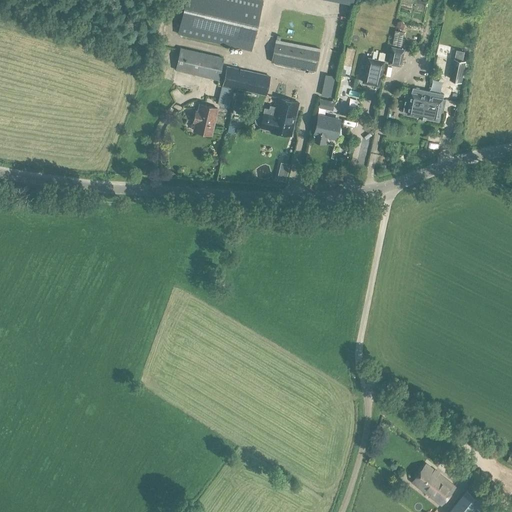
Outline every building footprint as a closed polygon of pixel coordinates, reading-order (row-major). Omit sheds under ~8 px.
[(185,0),(178,34),(251,51),(263,0),(262,0),(185,0)] [(397,22),(396,26),(399,29),(403,28),(404,24),(401,21),(397,22)] [(271,62),(316,71),(320,48),(276,40),(271,62)] [(403,48),(391,45),(387,63),(400,65),(403,48)] [(219,81),(222,66),(224,58),(180,48),(175,70),(219,81)] [(346,52),(342,70),(350,71),(354,53),(346,52)] [(362,82),(378,86),(383,61),(367,57),(362,82)] [(455,59),(451,81),(460,83),(464,61),(455,59)] [(222,85),(266,95),(270,76),(227,66),(222,85)] [(330,95),(333,74),(324,73),(321,93),(330,95)] [(424,117),(429,90),(413,87),(410,101),(405,100),(403,110),(408,111),(407,113),(424,117)] [(429,90),(424,117),(438,120),(440,110),(443,111),(446,99),(443,98),(444,94),(429,90)] [(270,131),(291,135),(298,103),(277,98),(273,116),(263,113),(260,127),(270,129),(270,131)] [(318,107),(325,109),(327,100),(320,98),(318,107)] [(195,115),(194,122),(198,123),(196,132),(211,135),(217,109),(200,105),(197,116),(195,115)] [(336,138),(340,121),(318,116),(314,133),(315,133),(313,141),(324,144),(326,136),(336,138)] [(455,487),(426,465),(413,482),(442,504),(455,487)] [(396,479),(394,482),(394,486),(397,488),(401,487),(403,485),(403,481),(400,479),(396,479)] [(482,500),(468,489),(450,511),(473,511),(476,509),(475,509),(482,500)]
